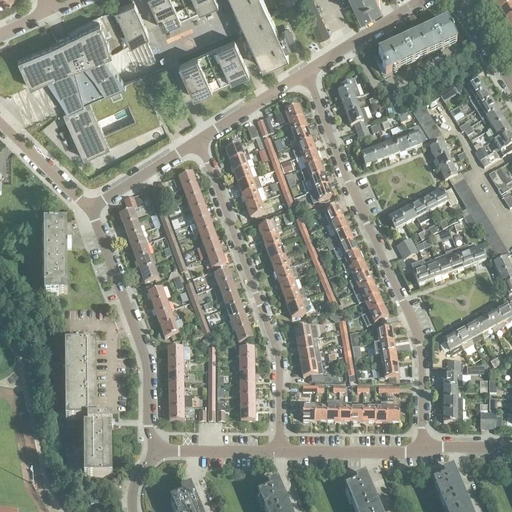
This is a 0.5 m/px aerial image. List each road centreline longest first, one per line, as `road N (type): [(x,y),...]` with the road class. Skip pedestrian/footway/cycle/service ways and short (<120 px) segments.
road 1 (residential): [(422,439),(413,327),(306,68)]
road 2 (residential): [(279,435),(275,361),(198,138)]
road 3 (residential): [(154,451),(147,364),(89,210)]
road 4 (residential): [(281,451),(423,448)]
road 5 (residential): [(89,210),(198,138)]
road 6 (residential): [(198,138),(306,68)]
road 7 (residential): [(89,210),(0,122)]
road 8 (residential): [(306,68),(411,0)]
road 9 (residential): [(160,452),(281,451)]
